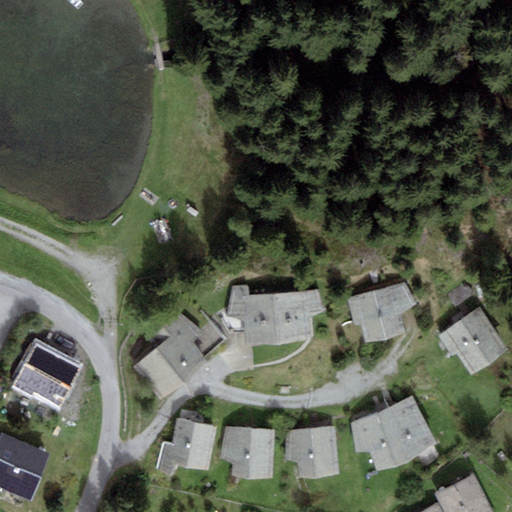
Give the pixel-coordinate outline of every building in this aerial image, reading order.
[(404,282),(346,298),(354,325),(360,324),(364,343),(405,332),(400,313),(416,304),(404,282)] [(464,283),(446,294),(454,307),(473,294),(464,283)] [(248,285),(231,286),(226,316),(243,321),(244,345),(311,340),(309,318),(324,310),(317,289),(249,295),(248,285)] [(478,307),(437,335),(451,356),(455,353),(470,375),(507,350),(478,307)] [(132,367),(160,401),(207,361),(193,340),(203,331),(177,311),(145,337),(154,348),(132,367)] [(79,366),(36,344),(14,386),(33,395),(34,392),(59,405),(79,366)] [(411,396),(351,424),(356,453),(368,452),(377,472),(405,463),(436,442),(411,396)] [(161,441),(155,469),(171,476),(174,464),(207,471),(216,426),(176,417),(171,442),(161,441)] [(335,426),(285,431),(286,461),(299,463),(300,478),(340,474),(335,426)] [(274,430),(224,427),(219,458),(231,464),(230,476),(273,478),(274,430)] [(49,453),(0,433),(0,486),(30,499),(49,453)] [(492,511),(472,473),(434,493),(443,511),(492,511)] [(419,511),(441,511),(437,503),(419,511)]
